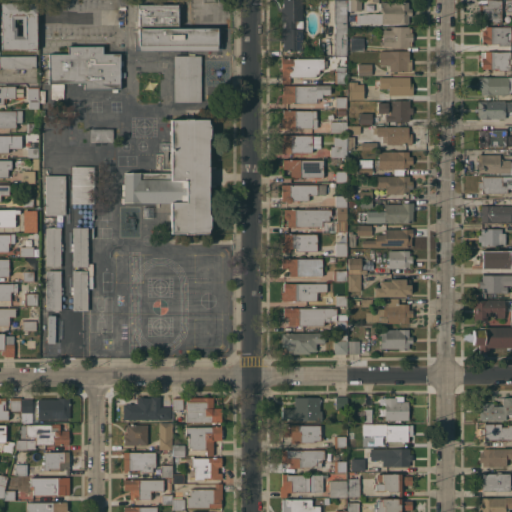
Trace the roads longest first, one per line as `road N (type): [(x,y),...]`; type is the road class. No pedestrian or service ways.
road 1 (residential): [(511,371),(0,372)]
road 2 (residential): [(445,0),(445,511)]
road 3 (tertiary): [(250,0),(250,511)]
road 4 (residential): [(96,372),(96,511)]
